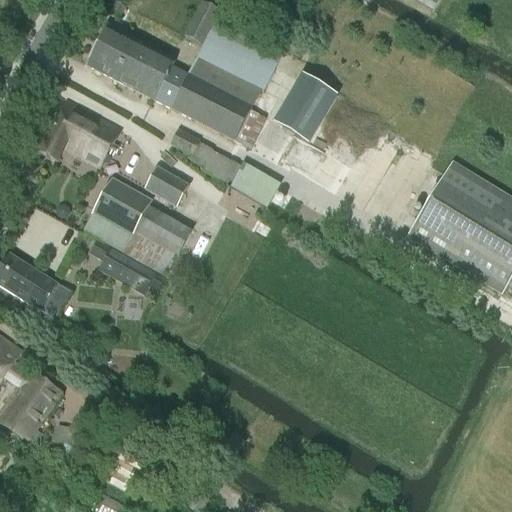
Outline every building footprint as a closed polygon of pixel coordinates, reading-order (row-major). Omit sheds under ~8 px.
[(409,0),(432,13),(439,0),(409,0)] [(118,23),(125,9),(115,4),(108,18),(118,23)] [(201,47),(219,15),(200,5),(183,37),(201,47)] [(174,64),(106,30),(87,69),(154,103),(171,70),(174,64)] [(250,113),(261,93),(198,61),(189,79),(171,70),(154,103),(234,144),(250,113)] [(67,103),(39,154),(56,164),(64,150),(100,170),(121,133),(67,103)] [(309,137),(320,117),(299,105),(288,124),(309,137)] [(250,113),(234,144),(250,152),(266,122),(250,113)] [(192,158),(199,144),(178,133),(171,147),(192,158)] [(288,157),(305,165),(312,150),(295,142),(288,157)] [(502,296),(511,279),(511,202),(452,166),(408,239),(502,296)] [(176,210),(188,189),(157,171),(145,192),(176,210)] [(112,182),(84,232),(122,254),(133,234),(147,209),(151,204),(112,182)] [(58,208),(55,212),(56,218),(60,221),(66,220),(69,215),(68,210),(63,207),(58,208)] [(147,209),(133,234),(178,260),(192,235),(147,209)] [(18,246),(46,262),(66,225),(38,210),(18,246)] [(98,245),(91,259),(102,265),(99,271),(139,294),(150,275),(110,252),(98,245)] [(9,258),(0,272),(0,289),(28,307),(29,306),(54,321),(70,296),(55,286),(48,297),(39,290),(45,280),(9,258)] [(0,340),(0,387),(4,381),(19,391),(29,376),(14,366),(21,355),(0,340)] [(0,426),(28,445),(61,397),(29,376),(19,391),(0,418),(0,426)] [(233,436),(227,445),(238,454),(244,445),(233,436)] [(108,466),(101,481),(126,493),(134,477),(108,466)]
